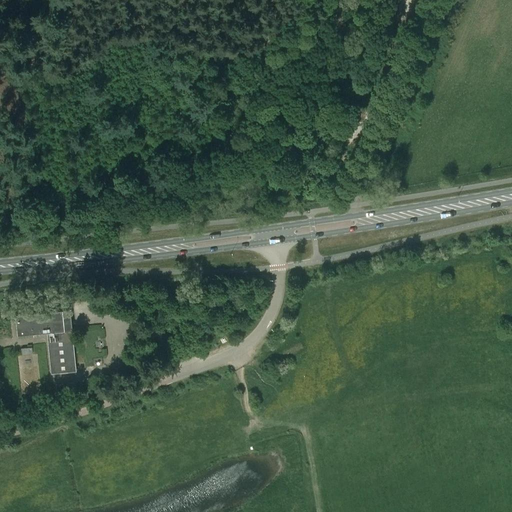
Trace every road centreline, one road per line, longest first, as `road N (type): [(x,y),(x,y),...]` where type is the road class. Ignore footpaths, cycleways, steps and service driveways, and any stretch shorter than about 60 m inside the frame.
road 1 (primary): [(273,227),(4,266)]
road 2 (primary): [(4,266),(274,240)]
road 3 (primary): [(511,190),(273,227)]
road 4 (primary): [(274,240),(511,202)]
road 5 (track): [(355,205),(358,175),(433,0)]
road 6 (track): [(318,511),(303,419),(253,422),(240,381)]
road 7 (unclassified): [(190,370),(242,347),(265,323),(276,297),(274,240)]
